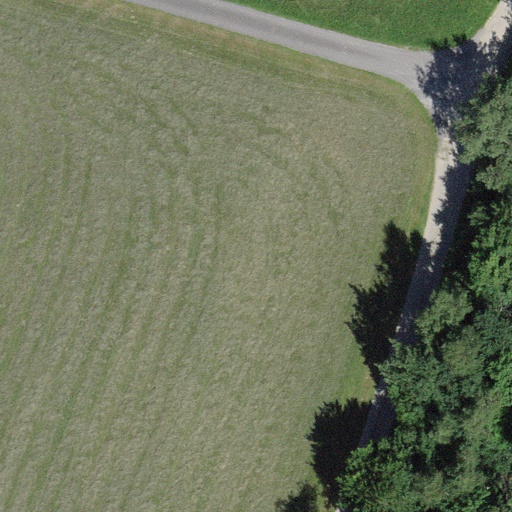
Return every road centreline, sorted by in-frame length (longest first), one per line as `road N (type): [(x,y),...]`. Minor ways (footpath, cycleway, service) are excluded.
road 1 (track): [(346,511),(485,84),(511,25)]
road 2 (track): [(485,84),(186,0)]
